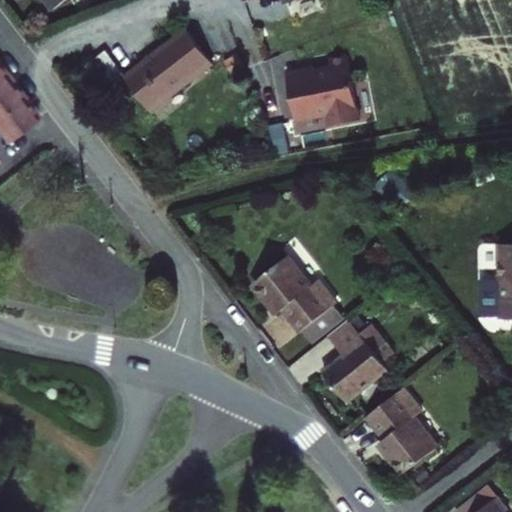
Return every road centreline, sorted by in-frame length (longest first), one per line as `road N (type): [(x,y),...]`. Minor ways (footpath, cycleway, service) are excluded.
road 1 (residential): [(169,363),(188,273),(0,23)]
road 2 (track): [(135,202),(447,133),(511,131)]
road 3 (unknown): [(40,77),(177,20),(198,19),(217,32),(245,67)]
road 4 (residential): [(377,511),(319,441),(237,391)]
road 5 (unclassified): [(0,325),(169,363)]
road 6 (residential): [(123,511),(196,449),(237,391)]
road 7 (residential): [(169,363),(99,511)]
